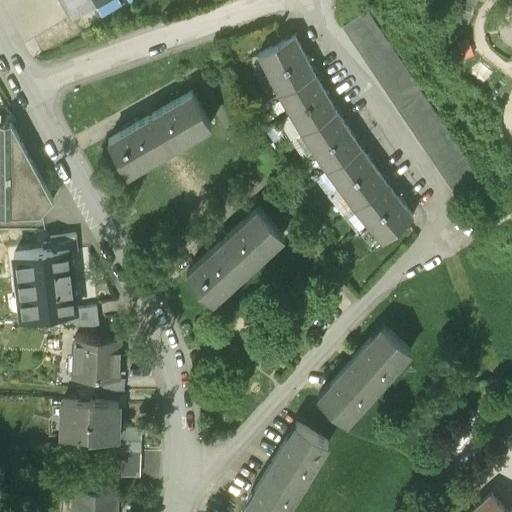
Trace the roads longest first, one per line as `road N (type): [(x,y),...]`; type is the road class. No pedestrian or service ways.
road 1 (residential): [(308,0),(364,104),(451,224),(183,502)]
road 2 (residential): [(26,85),(173,362),(185,425),(183,502)]
road 3 (residential): [(26,85),(260,0)]
